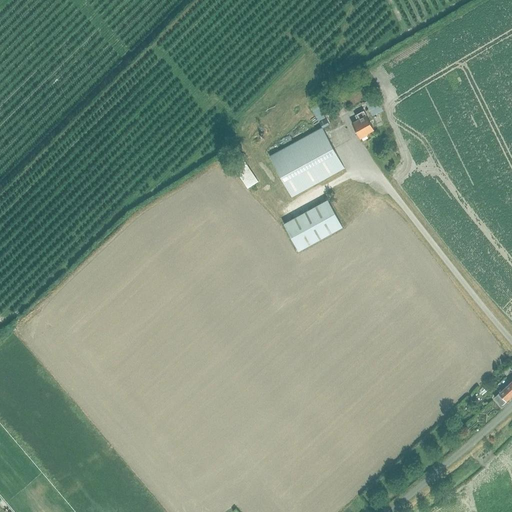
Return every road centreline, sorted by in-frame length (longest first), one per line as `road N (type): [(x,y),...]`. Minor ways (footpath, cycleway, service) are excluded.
road 1 (unclassified): [(511,341),(379,177),(344,117)]
road 2 (unclassified): [(393,511),(511,407)]
